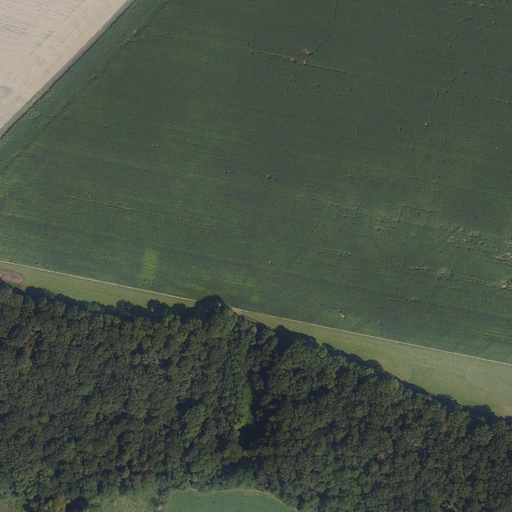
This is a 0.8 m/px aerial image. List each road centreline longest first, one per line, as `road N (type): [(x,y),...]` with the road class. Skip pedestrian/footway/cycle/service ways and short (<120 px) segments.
road 1 (track): [(511,423),(327,355),(237,312),(126,320),(0,286)]
road 2 (track): [(0,131),(128,0)]
